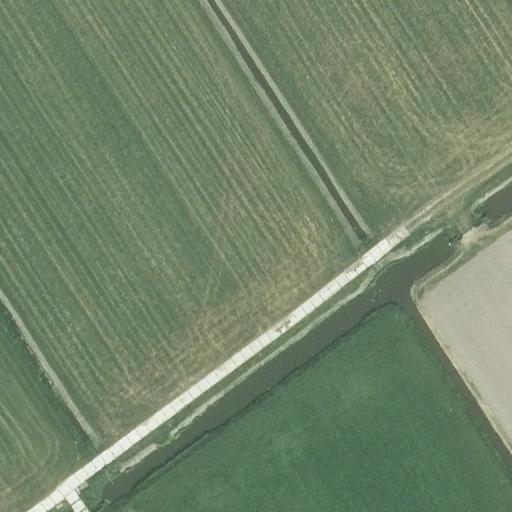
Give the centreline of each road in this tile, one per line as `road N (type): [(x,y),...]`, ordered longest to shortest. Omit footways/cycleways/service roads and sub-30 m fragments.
road 1 (track): [(405,231),(65,489),(81,511)]
road 2 (track): [(405,231),(511,160)]
